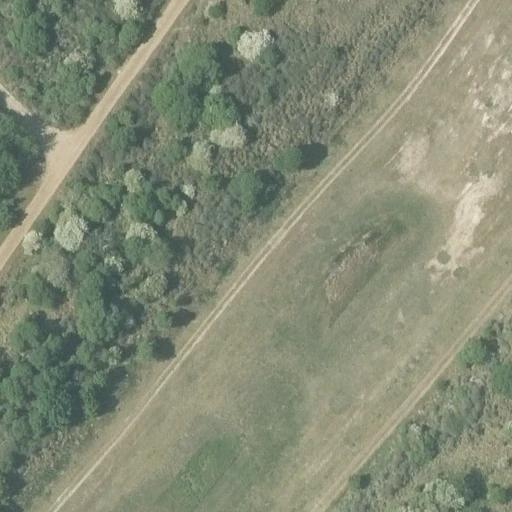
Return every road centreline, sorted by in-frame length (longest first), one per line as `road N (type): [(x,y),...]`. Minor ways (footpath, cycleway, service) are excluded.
road 1 (track): [(53,511),(379,125),(471,0)]
road 2 (track): [(315,511),(511,275)]
road 3 (track): [(65,160),(178,0)]
